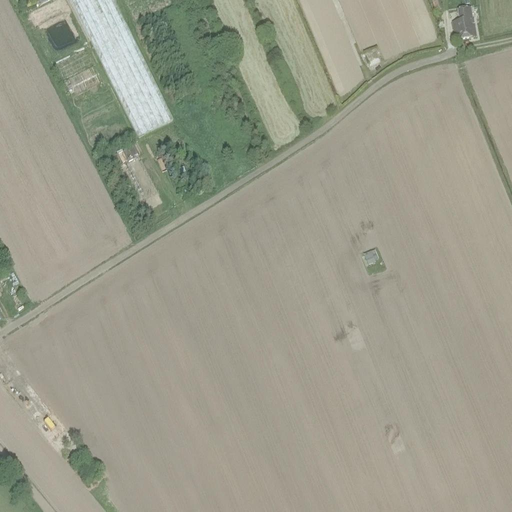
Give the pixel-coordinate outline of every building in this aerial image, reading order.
[(173,121),(113,0),(69,0),(138,138),(173,121)] [(431,0),(435,12),(443,10),(439,0),(431,0)] [(456,41),(476,37),(473,20),(472,20),(470,9),(458,11),(460,22),(452,23),(456,41)] [(75,61),(65,65),(64,61),(57,64),(62,78),(78,71),(75,61)] [(122,151),(128,162),(139,157),(133,146),(122,151)] [(122,152),(113,156),(117,166),(126,162),(122,152)] [(376,249),(364,254),(369,265),(380,260),(376,249)]
